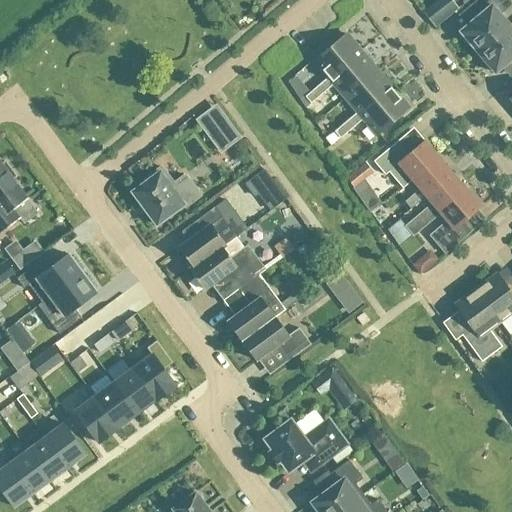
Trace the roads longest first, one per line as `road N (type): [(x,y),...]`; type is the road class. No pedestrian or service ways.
road 1 (residential): [(271,511),(200,414),(231,391),(85,188)]
road 2 (residential): [(309,0),(85,188)]
road 3 (residential): [(511,174),(385,0)]
road 4 (residential): [(0,113),(16,99),(85,188)]
